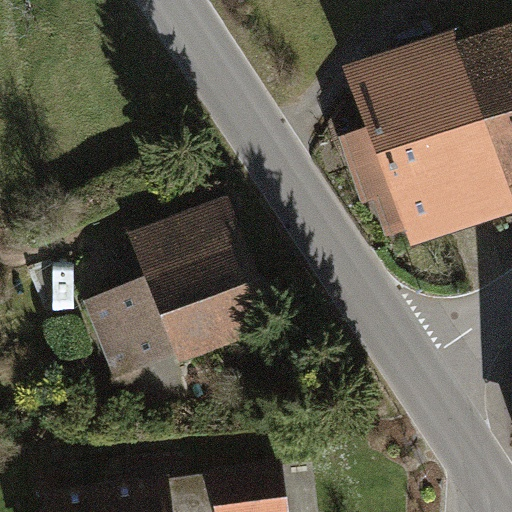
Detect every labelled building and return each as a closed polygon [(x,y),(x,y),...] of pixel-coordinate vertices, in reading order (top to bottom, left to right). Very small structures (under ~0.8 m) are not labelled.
[(511,212),(511,33),(461,52),(455,35),(355,71),(377,131),(344,143),(366,204),(376,200),(390,239),(411,232),(416,246),(511,212)] [(277,330),(228,201),(131,238),(148,281),(88,304),(120,389),(277,330)] [(216,511),(288,511),(283,463),(211,472),(212,476),(216,511)] [(216,511),(212,476),(172,480),(176,511),(216,511)] [(176,511),(172,480),(50,495),(51,511),(176,511)]
